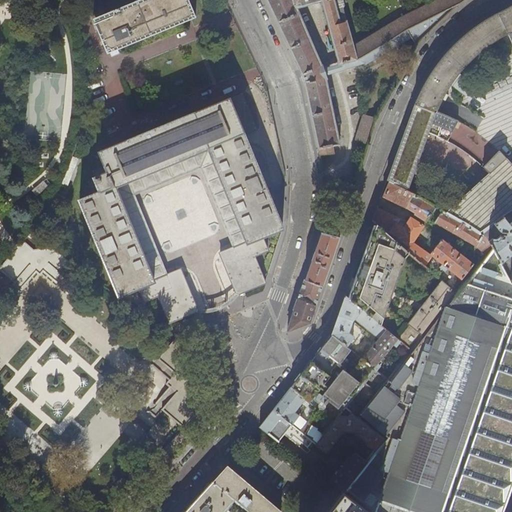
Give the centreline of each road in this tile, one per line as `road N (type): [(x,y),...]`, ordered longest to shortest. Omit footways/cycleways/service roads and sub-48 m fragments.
road 1 (residential): [(248,366),(300,231),(304,174),(283,79),(244,0)]
road 2 (residential): [(148,511),(245,400)]
